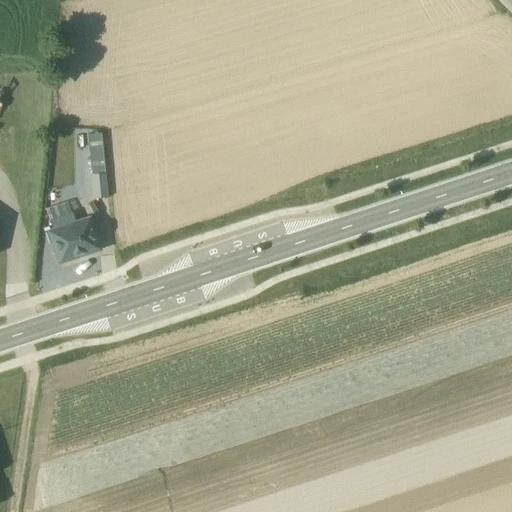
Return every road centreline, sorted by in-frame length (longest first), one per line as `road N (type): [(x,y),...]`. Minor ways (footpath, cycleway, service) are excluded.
road 1 (primary): [(0,342),(511,174)]
road 2 (track): [(17,336),(26,362),(8,511)]
